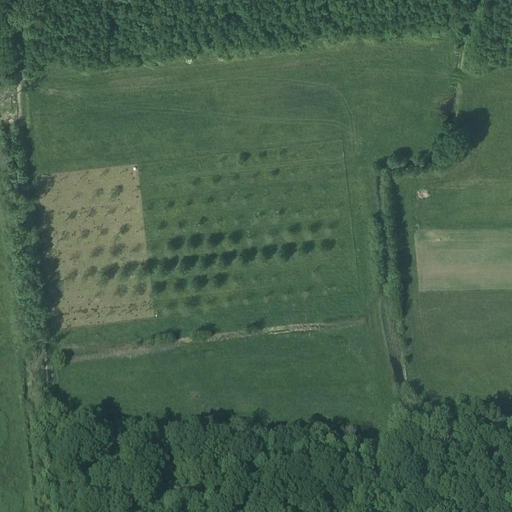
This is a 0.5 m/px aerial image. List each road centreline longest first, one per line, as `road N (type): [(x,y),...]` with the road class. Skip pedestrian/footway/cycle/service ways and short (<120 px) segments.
road 1 (track): [(16,85),(44,351)]
road 2 (track): [(62,511),(44,351)]
